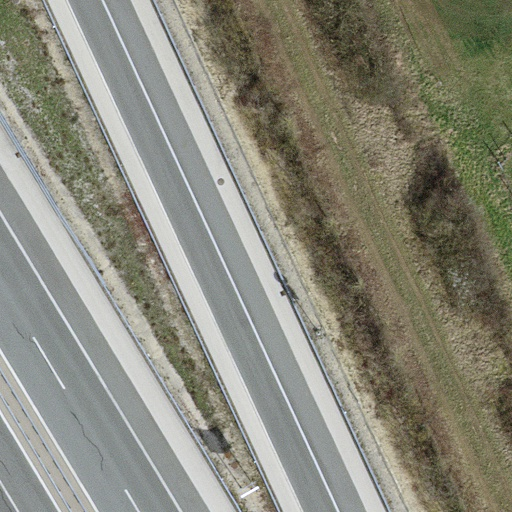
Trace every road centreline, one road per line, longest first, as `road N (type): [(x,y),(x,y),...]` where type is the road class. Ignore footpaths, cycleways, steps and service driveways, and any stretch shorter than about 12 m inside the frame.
road 1 (motorway): [(320,511),(84,0)]
road 2 (motorway): [(144,511),(0,271)]
